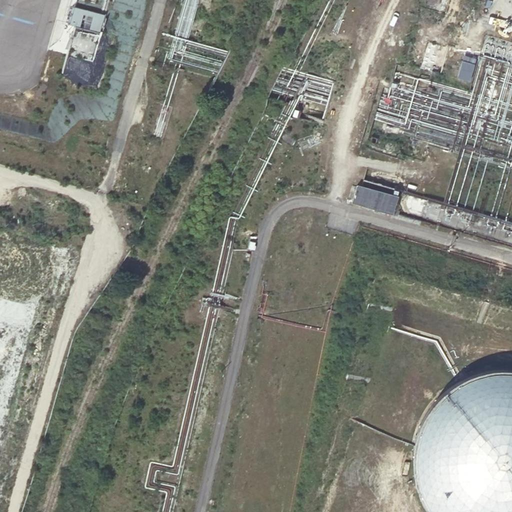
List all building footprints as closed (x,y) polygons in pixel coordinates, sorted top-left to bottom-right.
[(435,5),(435,4),(435,3),(434,2),(433,0),(432,0),(425,0),(425,1),(424,2),(424,4),(424,6),(424,7),(425,9),(426,10),(427,10),(430,10),(431,10),(433,9),(435,7),(435,5)] [(68,25),(99,34),(105,16),(74,6),(68,25)] [(476,65),(462,61),(458,77),(471,81),(476,65)] [(398,199),(358,186),(353,205),(393,218),(398,199)] [(422,208),(405,203),(403,212),(419,217),(422,208)] [(511,511),(511,373),(508,373),(503,372),(499,372),(491,373),(483,374),(476,375),(470,377),(466,379),(457,383),(452,386),(444,392),(437,398),(432,404),(429,407),(425,412),(421,420),(417,427),(415,435),(414,439),(412,444),(411,451),(411,454),(411,462),(411,471),(413,479),(414,487),(416,492),(418,497),(422,505),(426,511),(511,511)]
